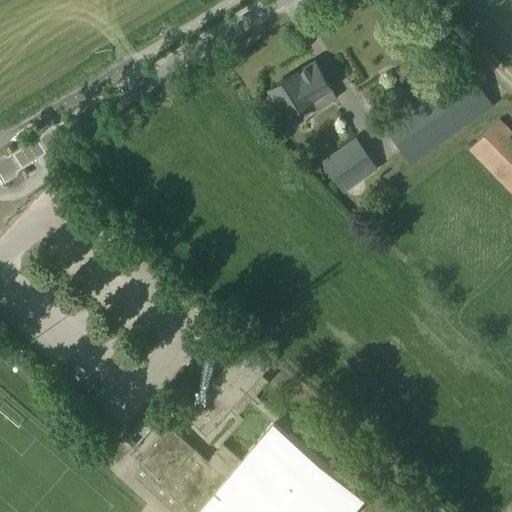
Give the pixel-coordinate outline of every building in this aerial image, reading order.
[(297,73),(296,72),(270,88),(286,114),(311,99),(317,109),(337,97),(315,61),(297,73)] [(384,120),(412,160),(492,105),(464,65),(384,120)] [(511,131),(505,124),(499,119),(470,147),(511,189),(511,131)] [(375,165),(357,139),(326,161),(344,187),(375,165)] [(262,373),(271,363),(247,342),(183,413),(206,435),(230,408),(237,415),(249,401),(273,420),(242,458),(223,442),(208,460),(171,427),(138,462),(192,511),(350,511),(364,495),(288,431),(293,425),(255,394),(268,379),(262,373)]
